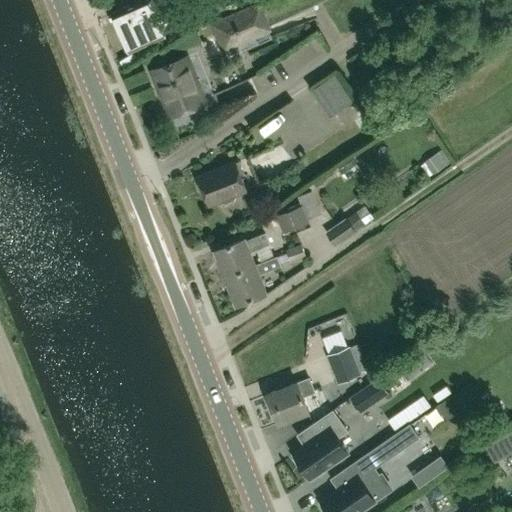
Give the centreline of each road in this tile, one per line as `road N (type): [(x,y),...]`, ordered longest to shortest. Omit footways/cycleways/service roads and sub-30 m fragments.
road 1 (secondary): [(260,511),(60,0)]
road 2 (track): [(202,364),(388,240)]
road 3 (residential): [(64,511),(0,345)]
